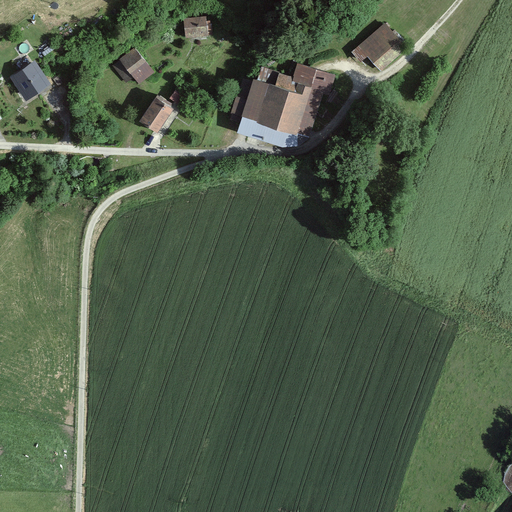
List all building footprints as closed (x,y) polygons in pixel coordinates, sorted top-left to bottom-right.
[(183,16),(185,37),(212,35),(210,14),(183,16)] [(402,41),(386,22),(358,45),(374,64),(402,41)] [(125,83),(134,77),(139,83),(155,71),(135,45),(119,57),(120,58),(111,64),(125,83)] [(53,82),(37,58),(9,76),(24,101),(53,82)] [(330,94),(337,74),(298,62),(293,79),(279,75),(276,83),(255,77),(249,98),(237,94),(230,118),(243,122),(239,133),(277,144),(299,145),(310,136),(324,92),(330,94)] [(170,94),(180,101),(185,93),(176,87),(170,94)] [(159,131),(175,107),(156,95),(140,119),(159,131)]
